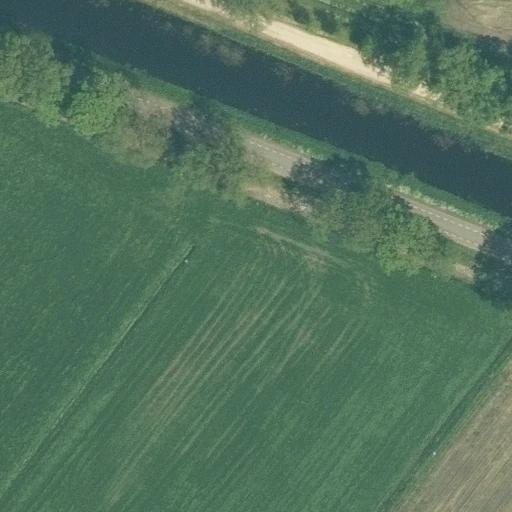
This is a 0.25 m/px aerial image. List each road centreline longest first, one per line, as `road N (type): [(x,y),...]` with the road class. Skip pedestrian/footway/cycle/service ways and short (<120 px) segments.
road 1 (tertiary): [(511,253),(0,52)]
road 2 (track): [(511,127),(196,0)]
